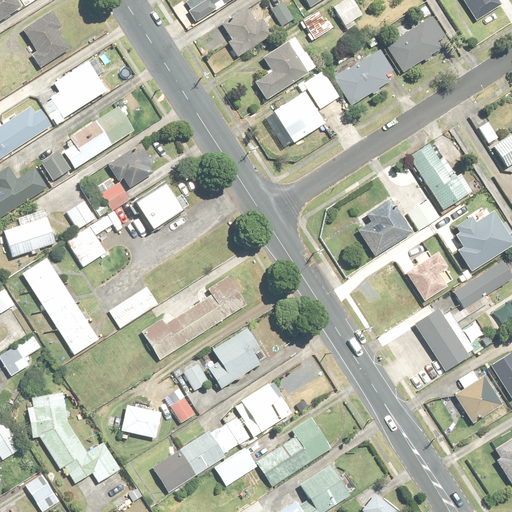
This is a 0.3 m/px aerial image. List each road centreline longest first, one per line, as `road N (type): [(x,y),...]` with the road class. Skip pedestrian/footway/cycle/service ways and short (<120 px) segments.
road 1 (tertiary): [(265,218),(457,511)]
road 2 (residential): [(265,218),(511,54)]
road 3 (tertiary): [(124,0),(265,218)]
